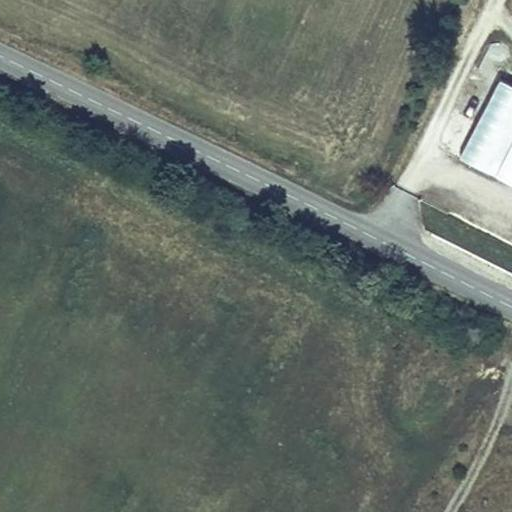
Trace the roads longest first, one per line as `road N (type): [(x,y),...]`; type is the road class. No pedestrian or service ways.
road 1 (tertiary): [(511,307),(0,56)]
road 2 (track): [(377,240),(494,0)]
